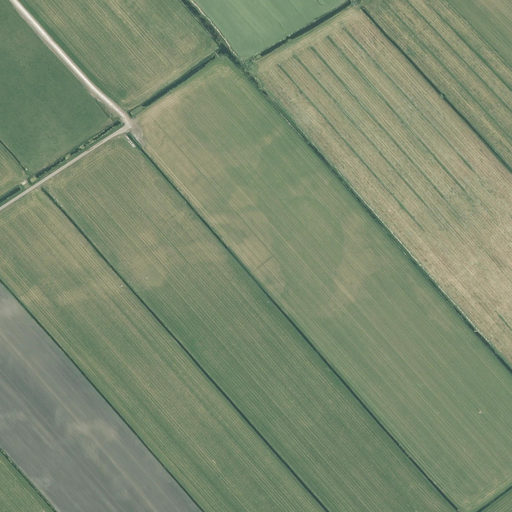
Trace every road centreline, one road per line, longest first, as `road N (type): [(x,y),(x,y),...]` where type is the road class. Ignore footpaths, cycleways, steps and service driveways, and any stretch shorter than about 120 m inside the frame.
road 1 (track): [(11,0),(143,144)]
road 2 (track): [(127,124),(0,208)]
